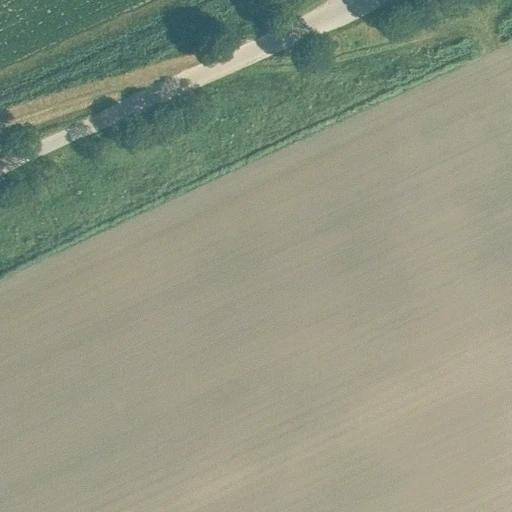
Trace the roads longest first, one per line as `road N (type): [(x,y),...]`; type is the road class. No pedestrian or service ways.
road 1 (unclassified): [(0,168),(367,0)]
road 2 (track): [(208,71),(485,31),(511,9)]
